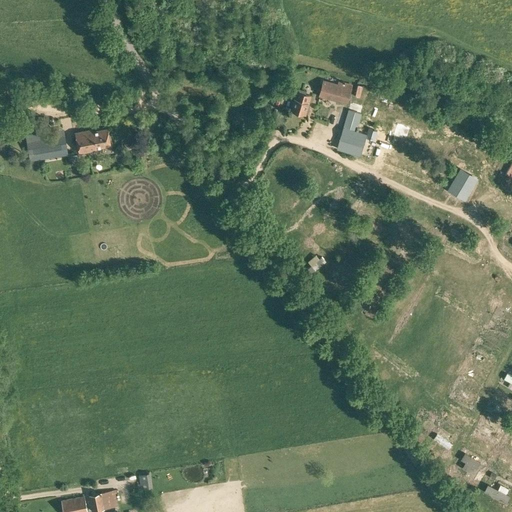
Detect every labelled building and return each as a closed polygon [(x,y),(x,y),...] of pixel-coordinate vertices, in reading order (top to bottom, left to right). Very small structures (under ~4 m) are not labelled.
[(338,83),(323,80),(319,94),(333,98),(333,97),(344,100),(348,98),(350,87),(347,86),(347,82),(338,80),(338,83)] [(311,95),(296,91),(291,108),(306,112),(311,95)] [(351,101),(344,126),(337,147),(360,154),(366,133),(355,130),(363,105),(351,101)] [(420,127),(427,132),(434,123),(436,120),(429,115),(420,127)] [(34,118),(35,127),(43,126),(42,117),(34,118)] [(434,123),(427,132),(425,134),(432,140),(441,128),(434,123)] [(75,132),(80,152),(97,148),(96,147),(111,144),(107,127),(93,131),(93,128),(75,132)] [(368,127),(365,137),(374,139),(377,130),(368,127)] [(447,138),(454,144),(461,134),(463,132),(456,127),(447,138)] [(32,133),(36,154),(30,155),(32,167),(39,166),(39,165),(37,156),(68,151),(64,128),(32,133)] [(410,142),(413,137),(409,135),(412,130),(410,129),(404,139),(410,142)] [(461,134),(454,144),(452,146),(459,151),(468,140),(461,134)] [(491,143),(484,154),(489,158),(497,147),(491,143)] [(497,147),(489,158),(496,163),(503,152),(498,148),(497,147)] [(301,154),(298,159),(305,164),(308,160),(301,154)] [(511,156),(503,167),(510,171),(511,167),(511,156)] [(309,165),(319,168),(321,162),(311,159),(309,165)] [(478,177),(460,166),(447,189),(465,199),(478,177)] [(269,184),(265,189),(275,196),(279,191),(269,184)] [(348,250),(342,259),(348,263),(354,254),(348,250)] [(372,316),(404,265),(382,252),(350,303),(372,316)] [(401,287),(407,290),(411,281),(406,278),(401,287)] [(511,304),(504,298),(499,305),(511,314),(511,304)] [(482,309),(476,321),(483,324),(488,312),(482,309)] [(382,320),(387,323),(392,313),(387,310),(382,320)] [(345,320),(354,332),(360,327),(352,315),(345,320)] [(511,335),(511,332),(511,327),(498,321),(495,327),(511,335)] [(501,355),(506,347),(483,334),(479,342),(501,355)] [(358,344),(364,347),(367,341),(361,338),(358,344)] [(381,349),(373,353),(378,362),(386,358),(381,349)] [(452,368),(448,376),(458,381),(462,372),(452,368)] [(468,375),(486,382),(488,376),(471,369),(468,375)] [(440,400),(446,402),(451,389),(445,387),(440,400)] [(454,400),(473,409),(478,399),(459,390),(454,400)] [(460,426),(464,420),(453,412),(448,418),(460,426)] [(468,458),(466,469),(479,472),(481,461),(468,458)] [(511,473),(506,470),(503,475),(511,480),(511,473)] [(139,473),(132,477),(135,482),(141,479),(139,473)] [(150,473),(141,474),(143,488),(152,487),(150,473)] [(507,500),(510,491),(492,484),(489,493),(507,500)] [(92,510),(104,508),(118,505),(115,492),(112,493),(111,489),(89,494),(92,510)] [(82,511),(87,511),(84,495),(62,499),(64,511),(82,511)]
